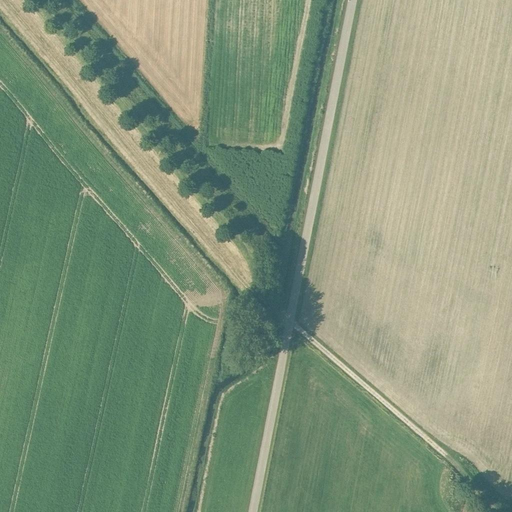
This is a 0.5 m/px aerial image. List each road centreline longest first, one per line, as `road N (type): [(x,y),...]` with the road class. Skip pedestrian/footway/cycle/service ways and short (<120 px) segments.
road 1 (track): [(245,285),(3,0)]
road 2 (track): [(289,321),(441,453)]
